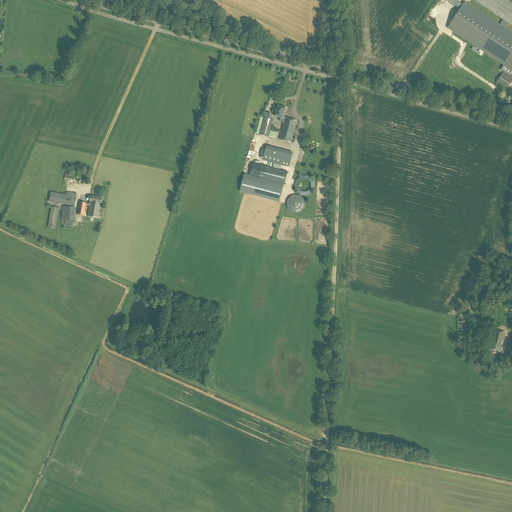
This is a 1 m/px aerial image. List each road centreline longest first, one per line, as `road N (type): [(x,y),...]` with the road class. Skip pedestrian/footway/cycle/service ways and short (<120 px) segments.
road 1 (secondary): [(511,119),(84,0)]
road 2 (track): [(327,449),(342,81)]
